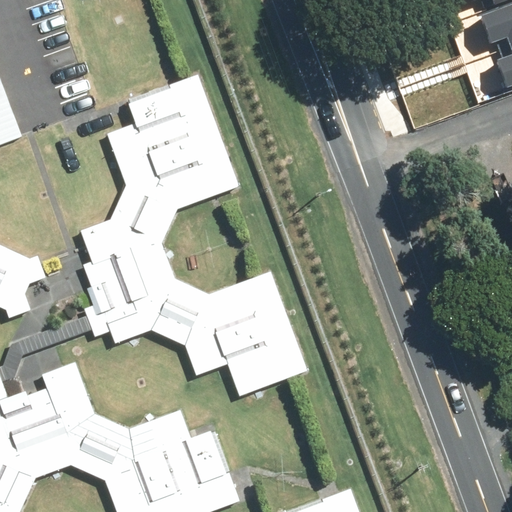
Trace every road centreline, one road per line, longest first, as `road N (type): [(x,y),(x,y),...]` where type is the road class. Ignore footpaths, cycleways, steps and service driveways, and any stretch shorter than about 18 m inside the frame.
road 1 (tertiary): [(483,511),(288,0)]
road 2 (unknown): [(22,0),(68,117)]
